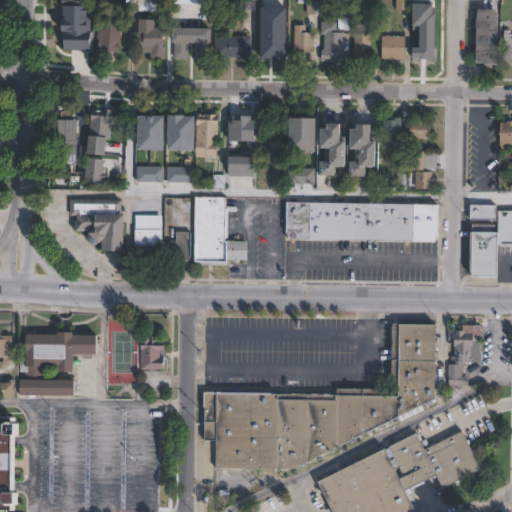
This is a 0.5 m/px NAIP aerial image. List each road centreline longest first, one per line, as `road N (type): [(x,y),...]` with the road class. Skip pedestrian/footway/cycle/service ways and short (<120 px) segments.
road 1 (residential): [(511,89),(0,72)]
road 2 (tertiary): [(511,301),(0,287)]
road 3 (residential): [(457,0),(453,301)]
road 4 (residential): [(189,296),(187,511)]
road 5 (residential): [(17,201),(24,0)]
